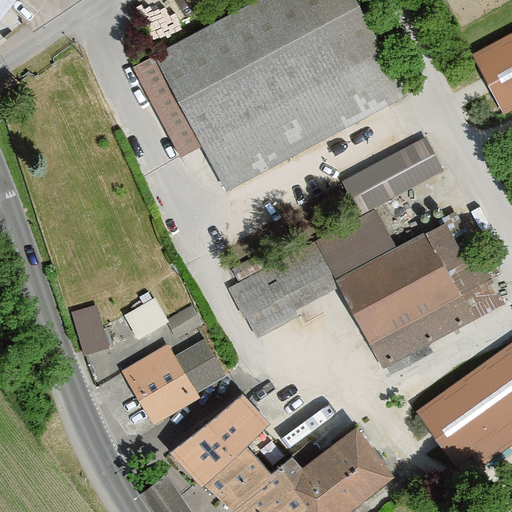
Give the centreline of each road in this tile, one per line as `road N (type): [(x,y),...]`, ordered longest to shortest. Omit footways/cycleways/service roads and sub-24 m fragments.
road 1 (tertiary): [(135,511),(90,429),(0,186)]
road 2 (track): [(250,372),(366,390),(420,462),(511,508)]
